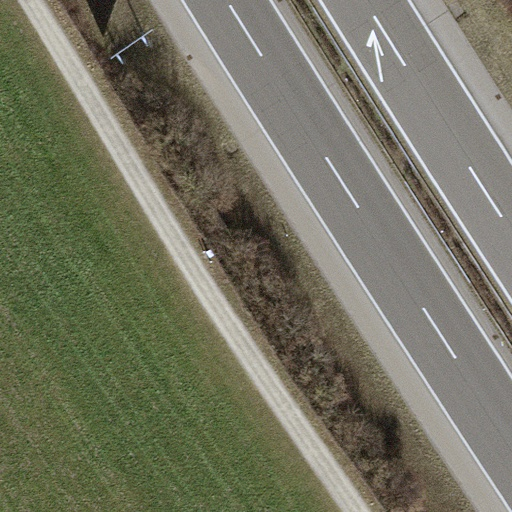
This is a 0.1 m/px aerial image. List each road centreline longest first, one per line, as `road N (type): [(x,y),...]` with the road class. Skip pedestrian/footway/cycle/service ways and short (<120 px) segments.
road 1 (track): [(22,0),(341,511)]
road 2 (motorway): [(227,0),(511,443)]
road 3 (motorway): [(511,229),(365,0)]
